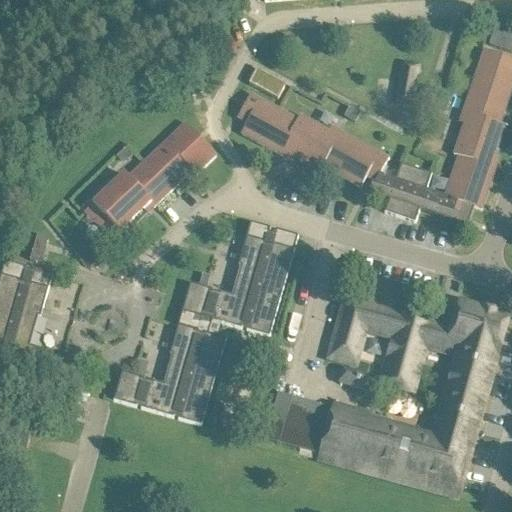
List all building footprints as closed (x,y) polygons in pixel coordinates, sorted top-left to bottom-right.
[(511,49),(511,37),(493,31),(488,46),(511,54),(511,49)] [(444,198),(440,209),(469,220),(473,209),(477,210),(481,211),(495,169),(491,168),(491,166),(494,158),(504,127),(500,125),(511,88),(511,60),(501,57),(483,51),(466,103),(462,114),(466,115),(453,156),(457,158),(454,167),(444,198)] [(398,104),(408,105),(412,102),(418,68),(403,65),(397,100),(398,104)] [(256,69),(248,85),(277,101),(284,88),(270,81),(271,78),(256,69)] [(175,87),(179,101),(207,93),(203,78),(175,87)] [(380,176),(388,160),(340,133),(338,138),(300,117),(297,121),(250,95),(241,112),(237,119),(247,124),(241,135),(280,156),(282,152),(320,173),(323,169),(360,189),(365,180),(375,185),(379,176),(380,176)] [(186,178),(183,175),(189,170),(195,177),(216,157),(185,124),(167,142),(128,179),(124,176),(100,199),(84,214),(111,242),(143,212),(150,205),(154,209),(186,178)] [(395,181),(380,176),(379,176),(375,185),(371,184),(368,195),(388,201),(384,214),(415,225),(419,212),(470,229),(471,228),(467,227),(469,220),(440,209),(444,198),(426,192),(431,176),(400,166),(395,181)] [(182,314),(178,327),(208,336),(212,322),(242,331),(242,329),(247,331),(246,332),(269,339),(296,243),(298,238),(297,238),(275,231),(270,247),(266,245),(266,244),(270,230),(250,224),(246,238),(238,267),(240,268),(232,297),(217,293),(217,294),(212,293),(213,292),(206,290),(190,285),(182,314)] [(33,250),(28,266),(40,269),(44,254),(48,240),(37,236),(33,250)] [(5,262),(0,276),(0,277),(0,368),(4,370),(3,371),(36,381),(36,379),(41,380),(40,382),(63,388),(71,360),(49,353),(48,355),(44,354),(44,352),(29,348),(37,318),(40,319),(48,290),(52,275),(31,269),(31,272),(27,271),(28,268),(5,262)] [(337,327),(329,360),(355,367),(365,332),(392,339),(392,340),(381,385),(413,393),(425,349),(426,348),(457,356),(439,423),(442,424),(438,442),(436,442),(436,443),(369,425),(369,424),(365,436),(330,426),(335,407),(334,407),(333,412),(319,461),(457,500),(508,318),(459,305),(450,337),(430,331),(432,325),(345,301),(337,327)] [(208,336),(178,327),(170,356),(172,357),(164,386),(149,382),(148,383),(144,382),(144,380),(121,374),(113,403),(136,409),(137,407),(141,409),(141,411),(173,420),(174,418),(178,419),(178,421),(201,428),(226,341),(208,336)] [(265,352),(242,345),(238,361),(261,367),(265,352)] [(364,376),(345,371),(344,371),(341,384),(360,389),(363,377),(364,376)] [(277,397),(264,446),(266,447),(279,450),(293,401),(279,397),(277,397)] [(293,401),(279,450),(297,455),(311,406),(293,401)] [(311,406),(297,455),(319,461),(333,412),(311,406)] [(0,442),(27,449),(32,431),(2,423),(0,428),(0,442)]
